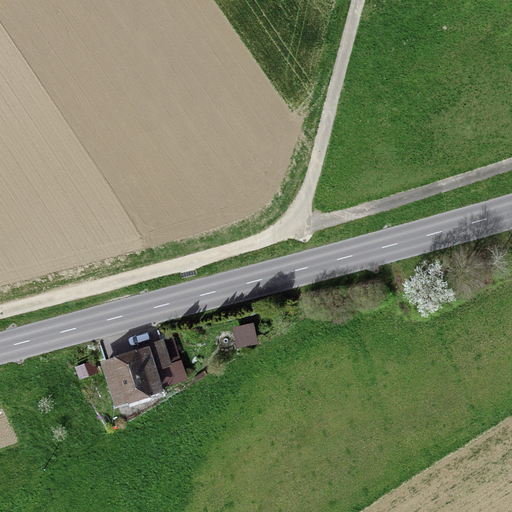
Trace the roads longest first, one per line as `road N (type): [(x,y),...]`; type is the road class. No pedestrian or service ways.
road 1 (secondary): [(0,347),(511,214)]
road 2 (track): [(297,234),(0,312)]
road 3 (track): [(297,234),(357,0)]
road 4 (track): [(511,171),(297,234)]
